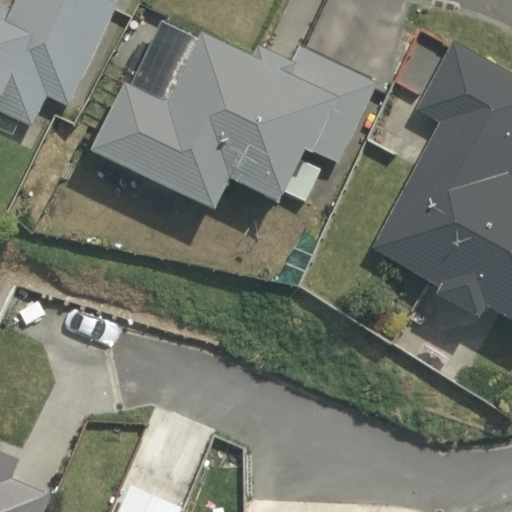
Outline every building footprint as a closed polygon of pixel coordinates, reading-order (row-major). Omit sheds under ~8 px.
[(0,92),(7,94),(0,105),(0,107),(35,126),(49,96),(71,107),(119,1),(117,0),(13,0),(10,7),(0,1),(0,92)] [(130,79),(97,147),(220,206),(234,176),(287,202),(313,147),(338,159),(374,83),(300,47),(295,56),(261,39),(255,52),(209,30),(175,100),(130,79)] [(511,80),(459,53),(454,50),(417,122),(444,136),(379,261),(511,330),(511,80)] [(0,511),(41,511),(49,497),(10,480),(18,460),(0,452),(0,511)] [(179,511),(180,510),(124,484),(111,511),(179,511)]
